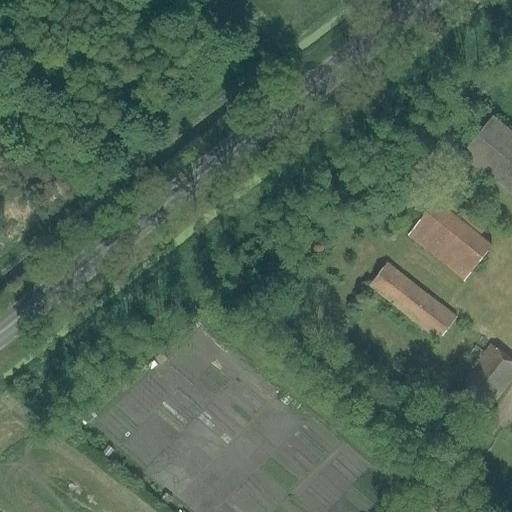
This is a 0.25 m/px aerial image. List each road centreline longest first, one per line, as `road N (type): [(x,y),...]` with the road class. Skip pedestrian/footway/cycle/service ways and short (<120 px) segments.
road 1 (track): [(25,0),(185,127),(295,60),(348,134),(199,255),(208,324),(399,483),(460,473),(504,511)]
road 2 (primary): [(0,334),(430,0)]
